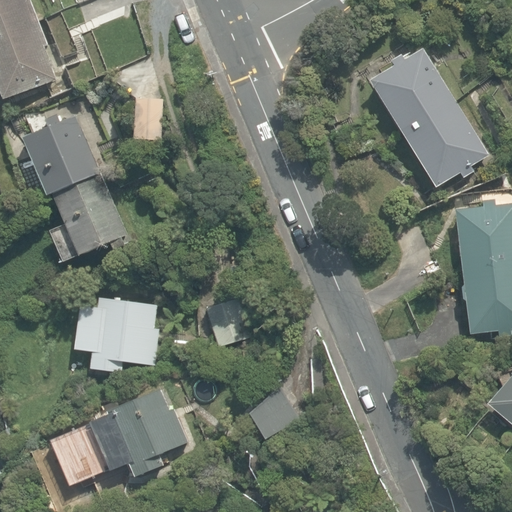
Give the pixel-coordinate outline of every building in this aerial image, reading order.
[(0,0),(0,83),(7,100),(59,80),(46,47),(50,45),(39,17),(32,0),(0,0)] [(372,82),(438,188),(461,173),(465,178),(476,171),(473,166),(491,155),(425,49),(406,60),(403,55),(393,61),(396,67),(372,82)] [(136,139),(163,141),(165,100),(138,99),(136,139)] [(55,194),(102,172),(77,116),(62,123),(59,115),(47,120),(50,127),(25,138),(51,196),(55,194)] [(130,235),(102,172),(55,194),(82,256),(113,243),(116,250),(128,245),(125,237),(130,235)] [(499,331),(500,337),(511,336),(511,203),(497,205),(496,200),(483,202),(484,207),(457,211),(461,243),(458,247),(460,257),(462,258),(467,286),(464,289),(466,299),(469,301),(473,335),(499,331)] [(93,369),(123,372),(124,361),(156,365),(160,330),(155,329),(158,305),(102,298),(101,308),(84,306),(78,350),(95,352),(93,369)] [(208,308),(221,347),(250,337),(238,299),(208,308)] [(511,377),(490,402),(511,422),(511,377)] [(132,463),(138,477),(166,465),(162,455),(190,443),(176,409),(172,411),(163,389),(110,411),(111,415),(93,422),(113,471),(132,463)] [(250,410),(269,439),(302,417),(283,389),(250,410)]
